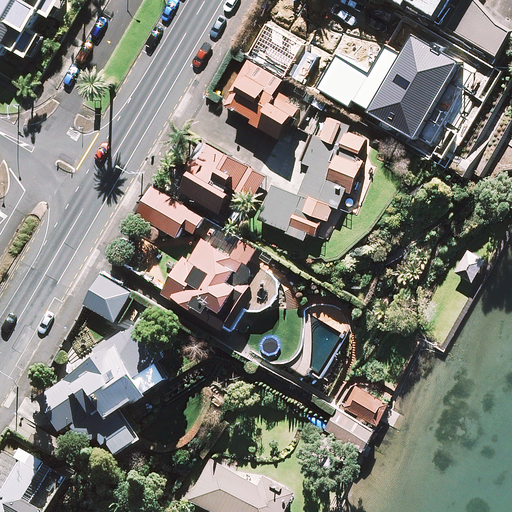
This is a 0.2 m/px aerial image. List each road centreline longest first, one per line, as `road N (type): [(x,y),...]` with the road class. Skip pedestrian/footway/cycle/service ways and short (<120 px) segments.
road 1 (secondary): [(209,0),(98,184)]
road 2 (secondary): [(98,184),(0,350)]
road 3 (residential): [(45,156),(134,0)]
